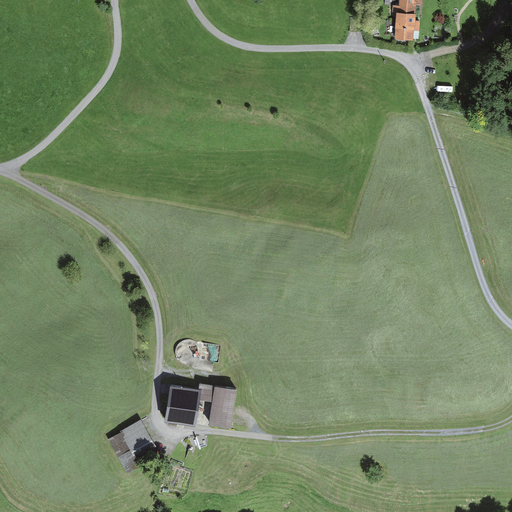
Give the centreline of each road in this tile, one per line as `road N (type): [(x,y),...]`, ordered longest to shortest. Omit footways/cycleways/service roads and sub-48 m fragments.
road 1 (track): [(190,0),(207,27),(239,48),(355,48),(406,58),(484,289),(511,321)]
road 2 (track): [(167,436),(431,433),(511,418)]
road 3 (track): [(257,437),(362,369),(511,334)]
road 4 (track): [(8,174),(77,116),(110,75),(119,41),(116,0)]
